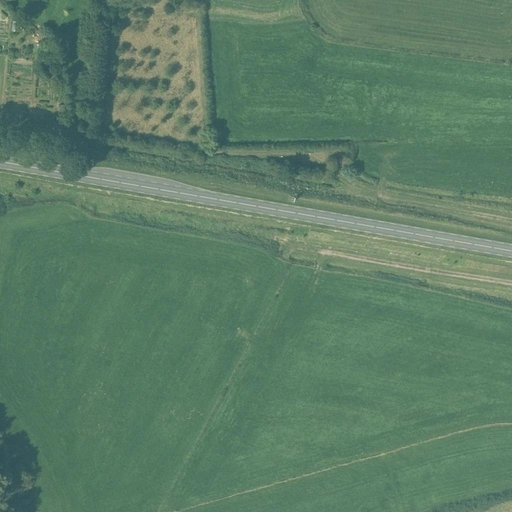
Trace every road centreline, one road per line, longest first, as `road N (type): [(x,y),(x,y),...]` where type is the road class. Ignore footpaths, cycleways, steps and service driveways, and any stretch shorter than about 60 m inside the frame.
road 1 (primary): [(0,163),(511,252)]
road 2 (track): [(291,246),(511,282)]
road 3 (track): [(511,221),(380,197),(380,181)]
